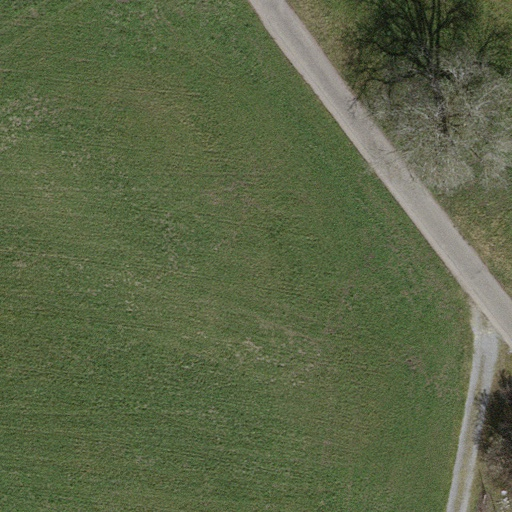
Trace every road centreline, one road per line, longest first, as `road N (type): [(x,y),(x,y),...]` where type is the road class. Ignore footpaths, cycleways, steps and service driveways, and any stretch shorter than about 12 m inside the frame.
road 1 (residential): [(268,0),(511,322)]
road 2 (track): [(497,303),(459,511)]
